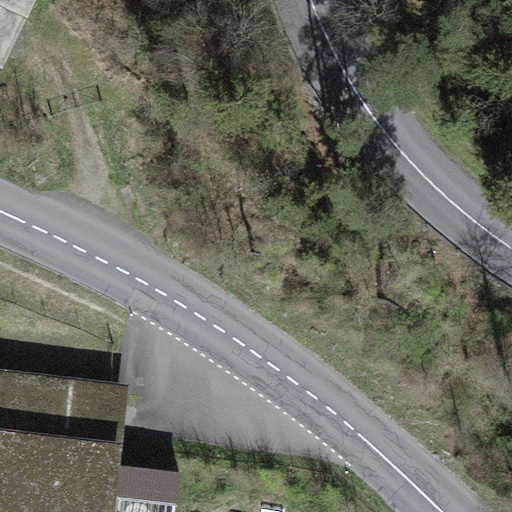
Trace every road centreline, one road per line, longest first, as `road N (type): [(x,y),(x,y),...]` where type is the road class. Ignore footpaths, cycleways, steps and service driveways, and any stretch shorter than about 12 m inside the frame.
road 1 (tertiary): [(440,511),(351,428),(249,350),(125,273),(0,213)]
road 2 (secondary): [(310,0),(340,67),(394,145),(511,249)]
